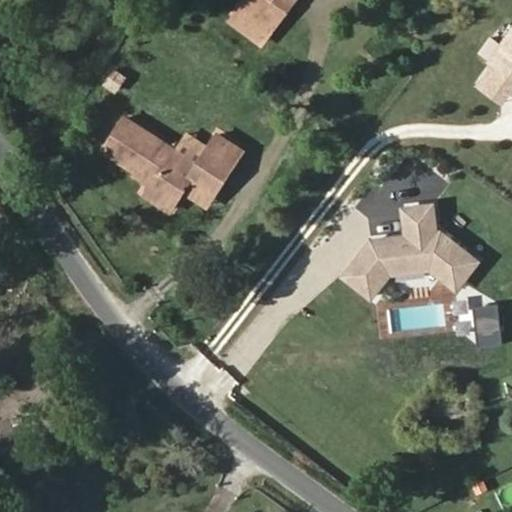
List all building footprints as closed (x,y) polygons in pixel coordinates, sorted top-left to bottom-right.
[(254,0),(240,17),(268,37),(287,11),(273,0),(254,0)] [(295,0),(273,0),(287,11),(295,0)] [(511,20),(485,54),(495,63),(511,39),(511,20)] [(511,75),(511,39),(495,63),(511,75)] [(208,207),(248,151),(243,148),(221,131),(199,159),(126,112),(101,150),(151,183),(145,192),(173,211),(187,192),(208,207)] [(403,230),(369,234),(339,274),(374,299),(394,272),(429,269),(459,290),(483,256),(438,224),(436,198),(400,202),(403,230)] [(473,303),(478,344),(504,341),(499,300),(473,303)]
